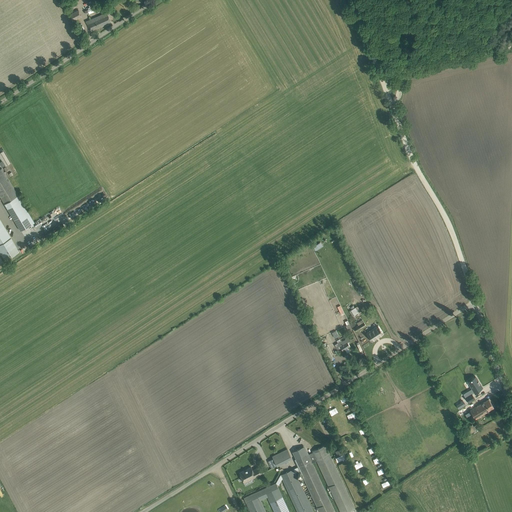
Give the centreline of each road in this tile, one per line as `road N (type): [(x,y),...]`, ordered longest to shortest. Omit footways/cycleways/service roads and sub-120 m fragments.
road 1 (unclassified): [(143,511),(475,302)]
road 2 (track): [(475,302),(445,216),(392,108)]
road 3 (unclassified): [(0,104),(158,0)]
